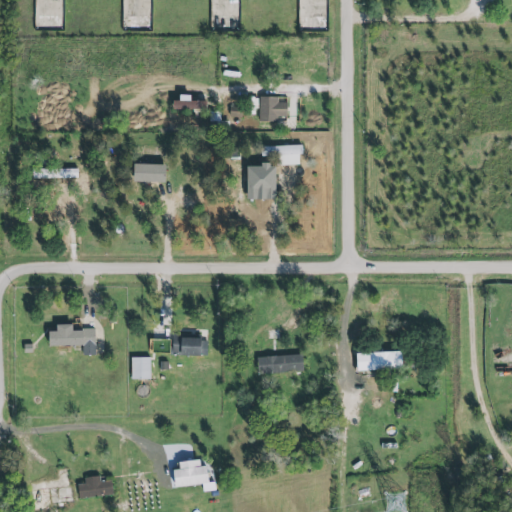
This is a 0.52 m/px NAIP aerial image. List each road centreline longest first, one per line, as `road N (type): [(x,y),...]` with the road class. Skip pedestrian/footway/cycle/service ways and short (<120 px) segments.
road 1 (residential): [(372,264),(30,268),(11,279),(3,298),(0,400)]
road 2 (residential): [(351,0),(357,258),(511,266)]
